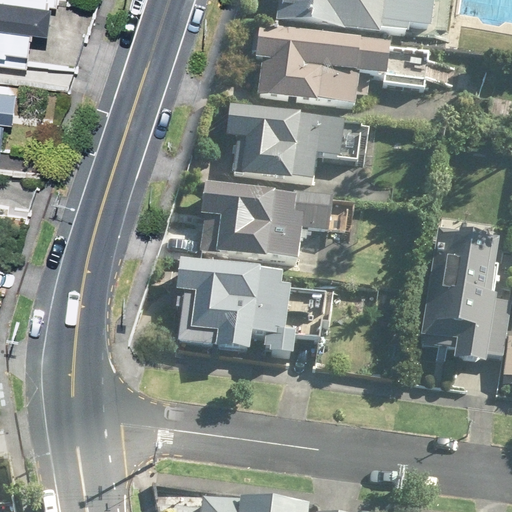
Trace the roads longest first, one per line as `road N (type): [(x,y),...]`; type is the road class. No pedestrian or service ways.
road 1 (residential): [(70,414),(511,472)]
road 2 (secondary): [(171,0),(90,247),(70,414)]
road 3 (unknown): [(0,69),(142,88)]
